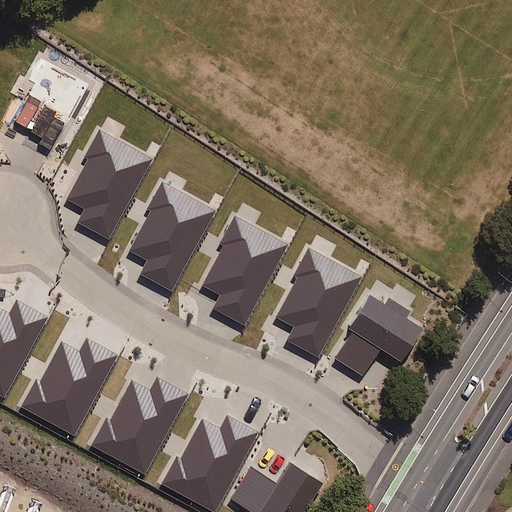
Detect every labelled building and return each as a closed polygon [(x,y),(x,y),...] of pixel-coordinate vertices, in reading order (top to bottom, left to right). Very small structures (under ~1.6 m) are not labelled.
[(94,87),(40,56),(4,121),(20,130),(12,144),(50,165),(94,87)] [(90,159),(68,199),(84,208),(76,223),(110,241),(154,159),(100,130),(86,156),(90,159)] [(145,261),(137,276),(173,295),(218,210),(162,181),(147,208),(150,211),(128,252),(145,261)] [(220,294),(212,308),(244,325),(288,244),(235,215),(219,244),(224,246),(203,285),(220,294)] [(287,341),(319,358),(362,277),(309,249),(295,275),(298,277),(275,316),(294,326),(287,341)] [(408,311),(389,299),(386,305),(371,297),(350,329),(353,334),(336,360),(363,376),(380,348),(400,360),(419,330),(403,319),(408,311)] [(0,394),(5,398),(48,317),(16,300),(9,313),(0,307),(0,394)] [(61,341),(25,406),(74,433),(117,355),(87,338),(80,351),(61,341)] [(132,379),(96,444),(144,471),(187,394),(156,377),(150,389),(132,379)] [(202,418),(166,483),(214,509),(256,432),(226,416),(220,427),(202,418)] [(306,511),(324,483),(289,462),(276,483),(250,466),(230,499),(251,511),(306,511)]
